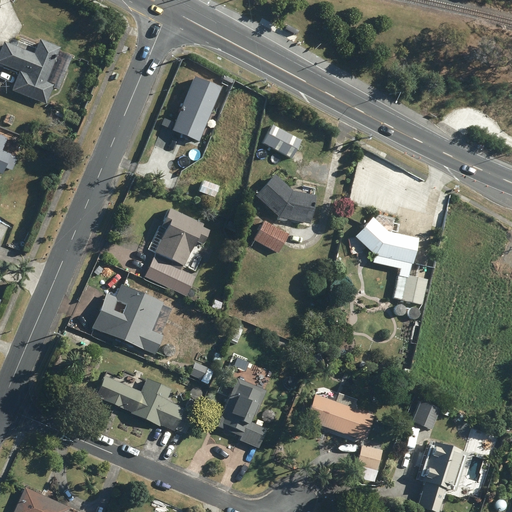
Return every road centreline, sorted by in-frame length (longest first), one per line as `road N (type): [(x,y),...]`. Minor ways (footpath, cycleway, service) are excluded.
road 1 (unclassified): [(1,408),(172,6)]
road 2 (primary): [(511,183),(172,6)]
road 3 (residential): [(1,408),(230,503),(285,510)]
